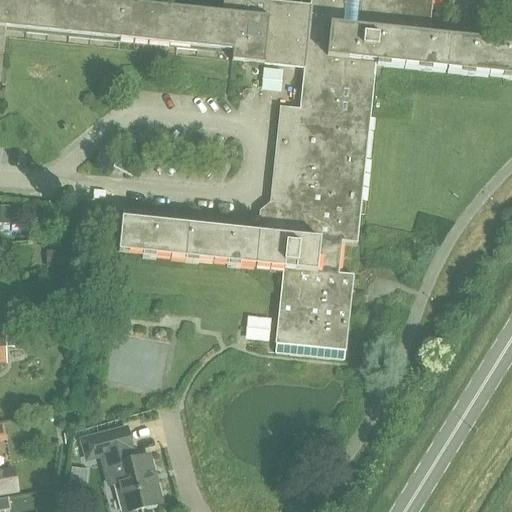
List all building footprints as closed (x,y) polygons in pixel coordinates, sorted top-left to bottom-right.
[(311,0),(300,110),(279,108),(271,192),(284,193),(282,204),(284,205),(284,211),(278,211),(277,222),(282,223),(281,236),(251,233),(122,220),(122,228),(121,236),(120,245),(119,253),(143,256),(166,258),(188,260),(212,262),(236,265),(260,267),(284,270),(280,313),(278,312),(277,324),(275,343),(275,344),(345,352),(348,319),(350,320),(355,276),(339,274),(342,243),(359,245),(360,236),(377,64),(399,66),(421,68),(443,70),(465,72),(487,75),(509,77),(511,77),(511,43),(491,41),(469,39),(447,37),(429,35),(432,10),(432,0),(311,0)] [(71,267),(69,250),(46,251),(47,268),(71,267)] [(0,363),(1,363),(0,356),(0,349),(24,346),(23,333),(0,335),(0,363)] [(158,504),(162,503),(149,455),(134,459),(131,448),(133,448),(128,428),(82,440),(87,460),(103,456),(110,484),(117,482),(125,511),(128,511),(145,508),(148,510),(156,508),(158,504)] [(8,498),(7,498),(0,499),(0,511),(10,510),(8,498)]
